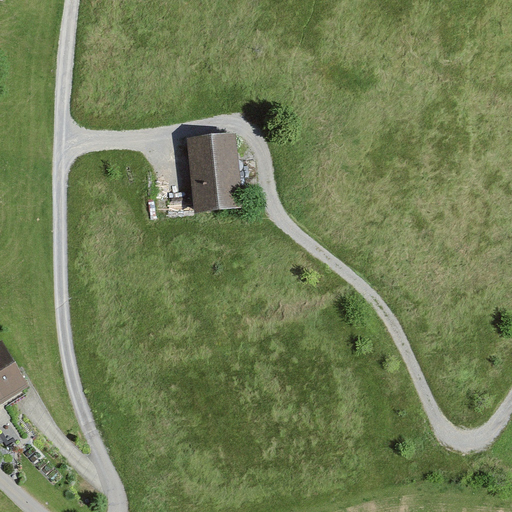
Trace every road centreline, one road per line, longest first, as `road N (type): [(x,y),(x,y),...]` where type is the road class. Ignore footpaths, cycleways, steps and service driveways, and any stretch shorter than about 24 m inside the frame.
road 1 (track): [(66,142),(233,130),(258,145),(273,200),(291,228),(380,305),(450,434),(468,442),(485,436),(511,401)]
road 2 (unclassified): [(117,511),(77,396),(63,306),(75,0)]
